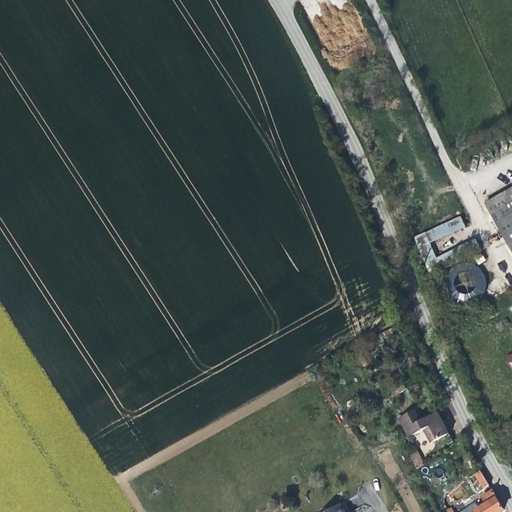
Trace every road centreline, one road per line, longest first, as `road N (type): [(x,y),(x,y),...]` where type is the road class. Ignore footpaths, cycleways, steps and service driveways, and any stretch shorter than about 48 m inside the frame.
road 1 (tertiary): [(511,499),(279,0)]
road 2 (track): [(508,265),(377,0)]
